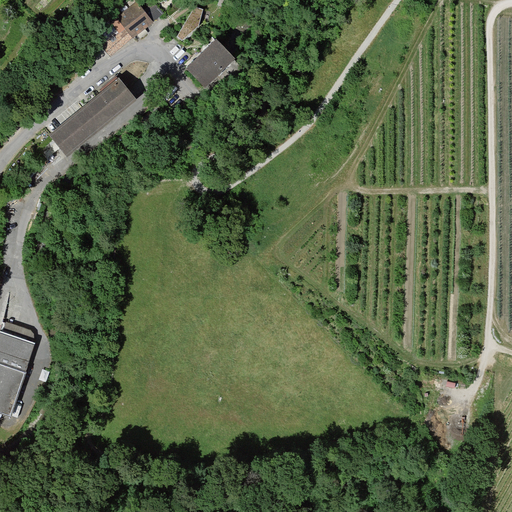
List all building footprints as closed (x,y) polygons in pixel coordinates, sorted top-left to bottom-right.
[(136,1),(114,20),(123,30),(130,39),(131,40),(162,15),(153,4),(144,11),(136,1)] [(177,35),(181,40),(200,24),(202,8),(196,6),(185,23),(177,35)] [(130,39),(123,30),(103,46),(110,56),(130,39)] [(216,40),(185,68),(201,86),(222,68),(232,58),(216,40)] [(47,135),(64,156),(137,100),(120,78),(47,135)] [(0,329),(0,412),(9,416),(34,341),(0,329)]
